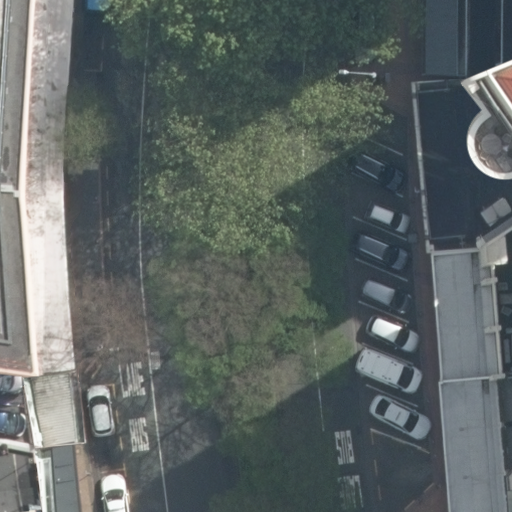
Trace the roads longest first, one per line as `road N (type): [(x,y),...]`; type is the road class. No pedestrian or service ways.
road 1 (tertiary): [(211,511),(186,134),(196,0)]
road 2 (tertiary): [(319,0),(314,101),(339,511)]
